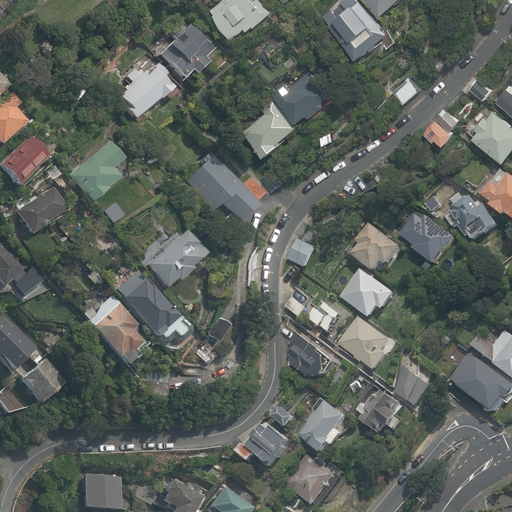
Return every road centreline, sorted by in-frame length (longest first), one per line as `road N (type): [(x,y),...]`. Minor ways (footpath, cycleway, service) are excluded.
road 1 (residential): [(511,10),(424,114),(331,178),(286,223),(269,280),(270,381),(248,415),(197,434),(46,445),(21,468)]
road 2 (residential): [(383,511),(452,435),(476,436),(489,461)]
